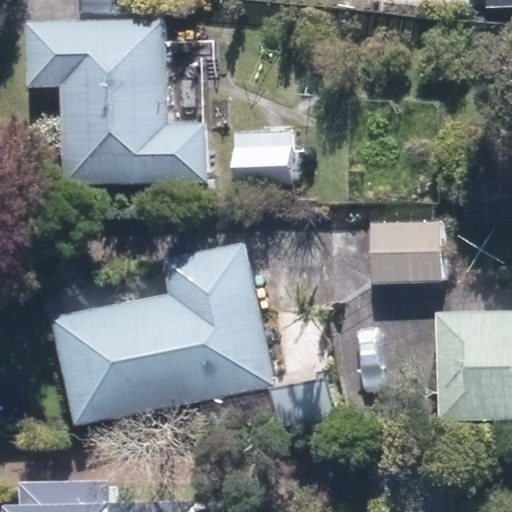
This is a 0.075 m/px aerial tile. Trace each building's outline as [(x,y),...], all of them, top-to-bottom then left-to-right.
[(162,28),(42,30),(43,86),(64,85),(66,190),(200,187),(199,136),(164,136),(162,28)] [(297,141),(227,140),(226,188),(296,189),(297,141)] [(177,301),(54,327),(76,428),(269,386),(241,259),(172,274),(177,301)] [(511,320),(439,322),(441,424),(511,422),(511,320)] [(338,418),(331,382),(271,394),(278,430),(338,418)] [(196,511),(196,488),(21,491),(21,511),(196,511)]
